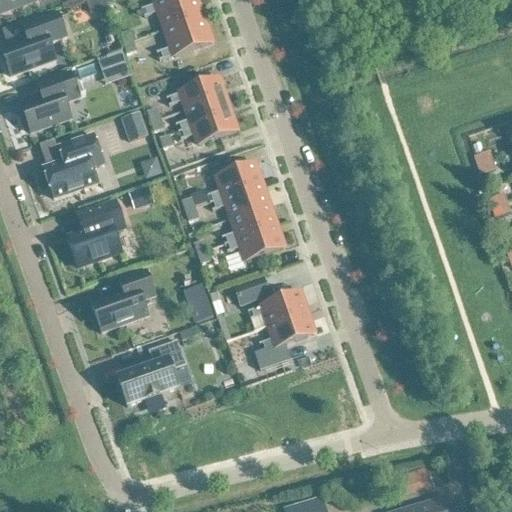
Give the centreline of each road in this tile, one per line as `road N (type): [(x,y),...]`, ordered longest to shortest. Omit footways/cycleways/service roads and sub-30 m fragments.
road 1 (unclassified): [(391,436),(237,0)]
road 2 (unclassified): [(0,168),(120,502)]
road 3 (unclassified): [(391,436),(120,502)]
road 4 (unclassified): [(511,415),(391,436)]
